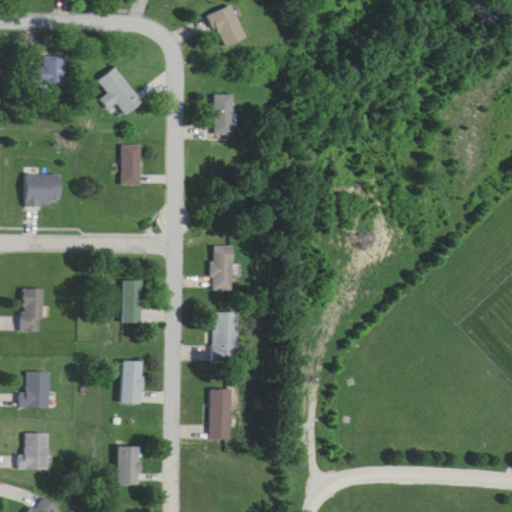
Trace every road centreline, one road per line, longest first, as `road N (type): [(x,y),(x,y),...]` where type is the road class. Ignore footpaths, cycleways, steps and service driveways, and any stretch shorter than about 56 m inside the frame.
road 1 (residential): [(176,511),(174,48),(152,16),(0,7)]
road 2 (residential): [(0,229),(176,232)]
